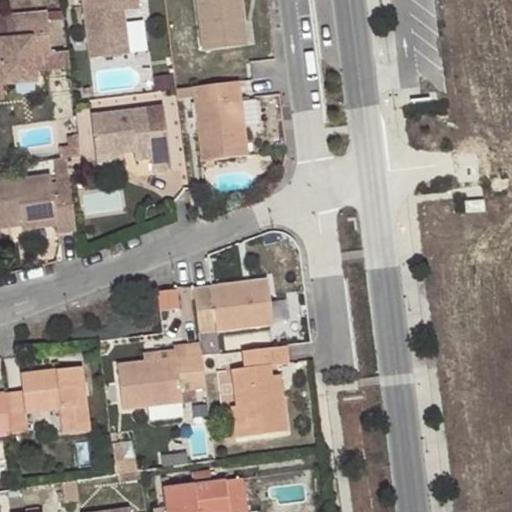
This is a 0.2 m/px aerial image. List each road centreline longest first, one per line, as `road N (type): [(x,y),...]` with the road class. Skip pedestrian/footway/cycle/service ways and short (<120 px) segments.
road 1 (unclassified): [(0,309),(372,172)]
road 2 (residential): [(413,511),(372,172)]
road 3 (residential): [(372,172),(349,0)]
